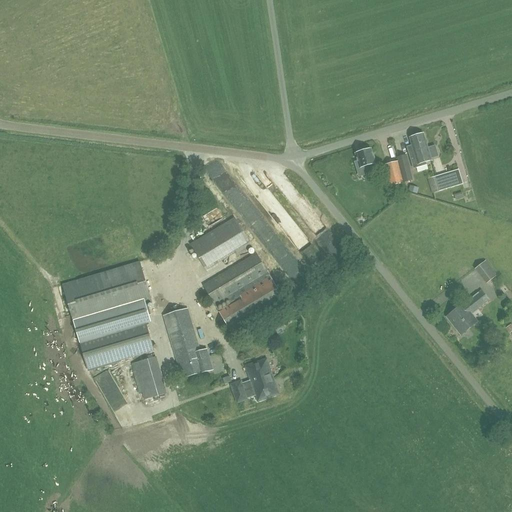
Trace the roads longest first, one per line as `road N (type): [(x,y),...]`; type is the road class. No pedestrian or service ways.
road 1 (unclassified): [(511,430),(293,157)]
road 2 (unclassified): [(293,157),(0,124)]
road 3 (unclassified): [(293,157),(511,93)]
